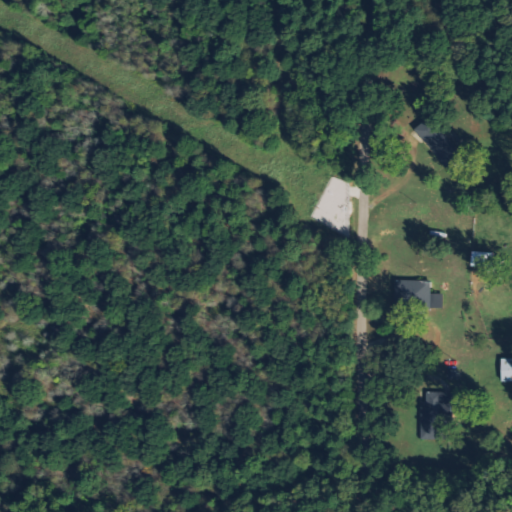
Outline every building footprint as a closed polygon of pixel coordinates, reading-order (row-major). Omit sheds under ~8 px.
[(452,172),(468,159),(434,115),(418,128),(452,172)] [(473,265),(495,266),(496,252),(474,251),(473,265)] [(432,279),(396,280),(397,307),(445,306),(444,293),(433,293),(432,279)] [(503,381),(511,380),(511,357),(503,357),(503,381)] [(422,437),(453,438),(454,391),(428,391),(428,400),(423,400),(422,437)]
